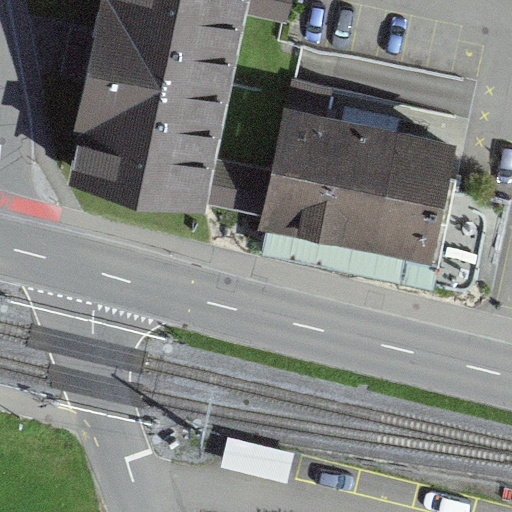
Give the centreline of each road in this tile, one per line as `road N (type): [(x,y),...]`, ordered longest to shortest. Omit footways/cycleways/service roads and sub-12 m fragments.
road 1 (primary): [(103,274),(511,376)]
road 2 (residential): [(131,474),(93,349),(103,274)]
road 3 (residential): [(131,474),(275,511)]
